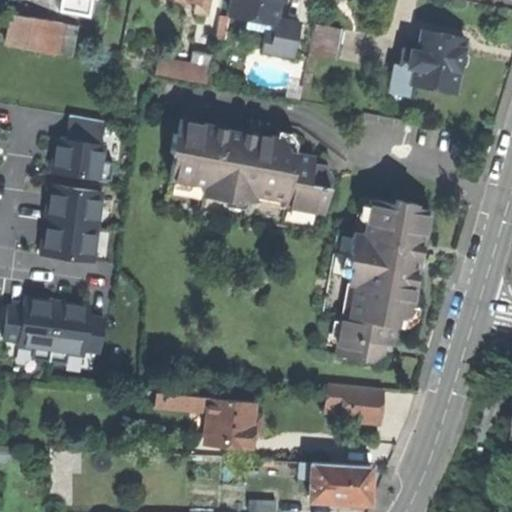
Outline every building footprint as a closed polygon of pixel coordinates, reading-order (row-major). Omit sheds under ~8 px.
[(86,15),(88,0),(60,0),(58,10),(86,15)] [(195,0),(195,1),(193,10),(205,13),(207,0),(195,0)] [(274,22),(275,17),(279,1),(278,0),(232,0),(229,13),(247,17),(244,28),(264,32),(266,21),(274,22)] [(68,55),(73,26),(12,15),(7,44),(68,55)] [(227,17),(219,15),(215,36),(223,38),(227,17)] [(298,22),(275,17),(274,22),(266,21),(264,32),(261,50),(292,56),(298,22)] [(341,31),(316,26),(310,55),(335,60),(341,31)] [(403,48),(399,64),(406,65),(406,67),(413,69),(411,82),(454,91),(459,66),(462,67),(465,65),(466,60),(467,54),(464,52),(462,51),(465,38),(421,30),(417,51),(403,48)] [(190,65),(158,58),(155,74),(206,84),(212,55),(193,51),(190,65)] [(408,95),(411,82),(413,69),(406,67),(406,65),(399,64),(396,63),(390,91),(408,95)] [(55,138),(50,172),(110,180),(112,162),(102,161),(105,144),(100,144),(103,120),(70,115),(66,139),(55,138)] [(234,197),(324,213),(331,177),(323,165),(313,163),(314,157),(286,151),(287,146),(282,138),(254,133),(253,136),(220,130),(213,129),(214,125),(180,119),(177,134),(173,134),(170,152),(174,153),(169,178),(204,184),(202,195),(233,200),(234,197)] [(102,192),(48,184),(38,254),(92,262),(102,192)] [(359,198),(353,232),(363,234),(370,200),(359,198)] [(342,314),(335,354),(371,360),(383,353),(385,343),(392,344),(395,324),(397,317),(402,318),(411,311),(412,306),(416,284),(412,283),(418,249),(419,244),(423,245),(430,210),(414,208),(415,203),(395,200),(394,204),(370,200),(363,234),(353,232),(347,264),(351,264),(348,283),(346,282),(340,314),(342,314)] [(21,307),(6,305),(2,338),(16,340),(16,346),(32,348),(31,358),(66,363),(67,353),(82,355),(83,350),(97,352),(102,318),(88,316),(90,305),(23,296),(21,307)] [(418,307),(412,306),(411,311),(402,318),(397,317),(395,324),(405,326),(416,319),(418,307)] [(327,405),(343,406),(345,384),(329,383),(327,405)] [(341,418),(377,422),(380,388),(345,384),(343,406),(341,418)] [(208,410),(209,395),(155,390),(153,405),(208,410)] [(253,400),(209,395),(208,410),(205,441),(249,445),(250,432),(257,432),(258,423),(259,415),(252,414),(253,400)] [(310,478),(311,462),(299,461),(298,477),(310,478)] [(370,466),(311,462),(310,478),(309,499),(368,503),(369,486),(370,466)]
